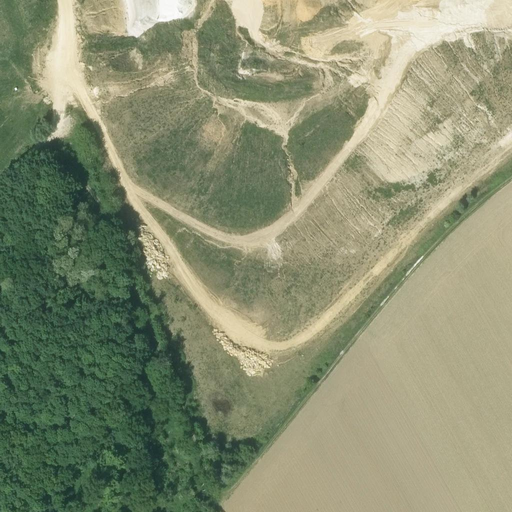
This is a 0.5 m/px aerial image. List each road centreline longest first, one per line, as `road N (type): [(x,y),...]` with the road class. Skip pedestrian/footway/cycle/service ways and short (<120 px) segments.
road 1 (track): [(511,179),(413,267),(217,509)]
road 2 (track): [(71,122),(217,509)]
